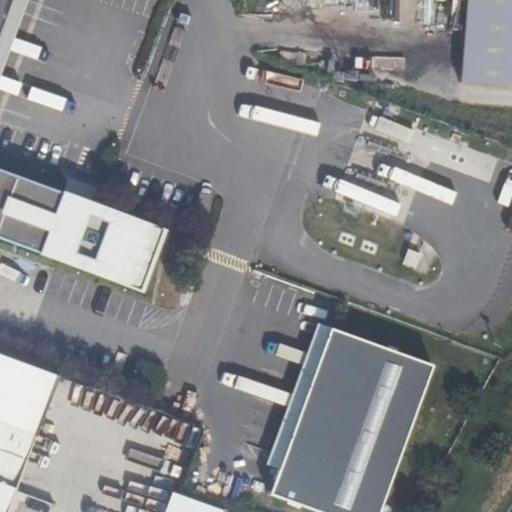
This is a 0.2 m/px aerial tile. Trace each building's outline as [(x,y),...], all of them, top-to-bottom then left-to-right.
[(0,0),(0,32),(11,0),(0,0)] [(11,0),(0,32),(0,56),(20,0),(11,0)] [(511,89),(511,0),(460,0),(455,85),(511,89)] [(0,167),(67,191),(68,189),(0,164),(0,167)] [(85,202),(66,195),(67,191),(0,167),(0,230),(46,248),(50,240),(70,248),(67,255),(142,282),(164,224),(98,200),(97,203),(87,199),(85,202)] [(428,258),(415,253),(410,265),(423,270),(428,258)] [(373,511),(428,363),(333,328),(271,495),(318,511),(373,511)] [(0,511),(5,511),(34,434),(0,421),(0,511)] [(87,451),(138,470),(149,439),(98,421),(87,451)]
